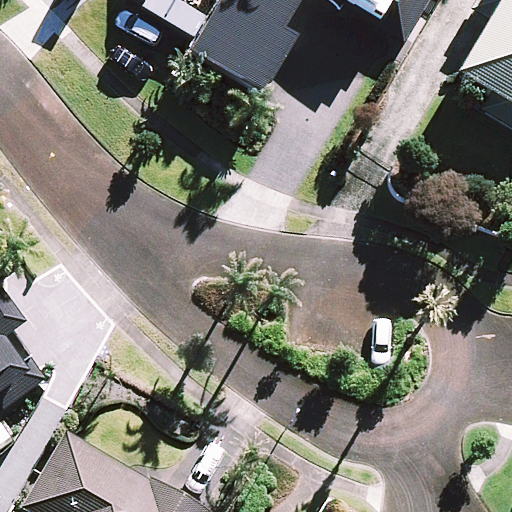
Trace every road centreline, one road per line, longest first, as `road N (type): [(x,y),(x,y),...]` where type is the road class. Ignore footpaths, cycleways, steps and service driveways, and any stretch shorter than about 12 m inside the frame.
road 1 (residential): [(151,254),(204,250),(419,287),(451,310),(464,346),(460,382),(436,416),(396,433),(340,427),(255,382),(188,328),(166,296)]
road 2 (residential): [(0,92),(151,254)]
